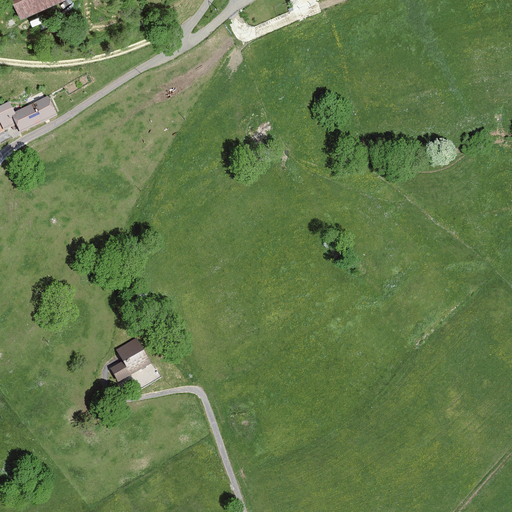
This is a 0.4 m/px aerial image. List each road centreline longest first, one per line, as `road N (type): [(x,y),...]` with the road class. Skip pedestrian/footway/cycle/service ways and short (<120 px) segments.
road 1 (unclassified): [(212,0),(173,49),(0,160)]
road 2 (track): [(198,18),(83,59),(0,59)]
